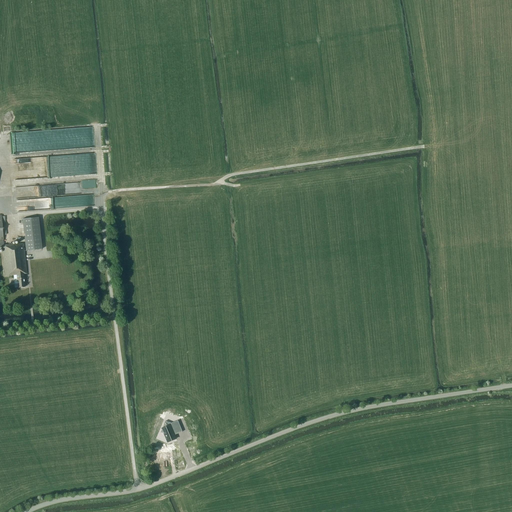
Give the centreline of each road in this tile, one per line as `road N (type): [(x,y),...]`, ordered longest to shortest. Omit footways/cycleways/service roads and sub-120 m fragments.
road 1 (unclassified): [(26,511),(138,489),(334,414),(511,385)]
road 2 (track): [(97,210),(109,191),(212,184),(233,174),(424,146)]
